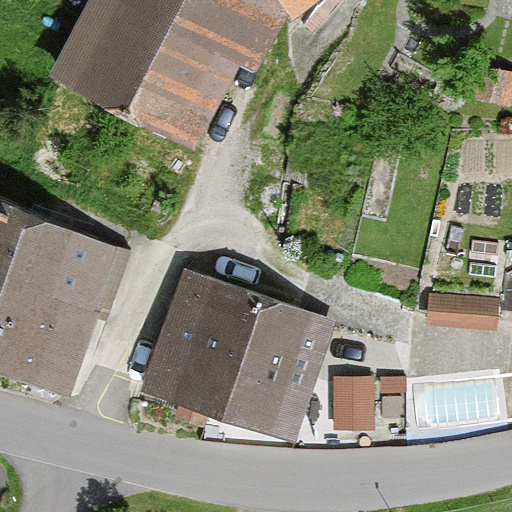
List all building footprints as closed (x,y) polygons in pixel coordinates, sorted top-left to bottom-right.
[(77,0),(40,73),(208,137),(280,0),(77,0)] [(121,244),(0,202),(0,377),(66,400),(121,244)] [(326,311),(174,263),(135,388),(286,435),(326,311)] [(503,320),(507,288),(435,279),(431,311),(503,320)] [(336,366),(336,420),(377,419),(377,366),(336,366)]
